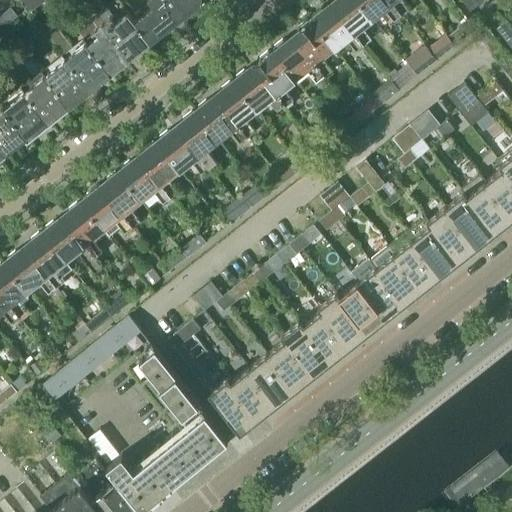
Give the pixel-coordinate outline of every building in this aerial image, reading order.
[(176,20),(160,0),(159,0),(151,0),(154,3),(138,16),(154,37),(176,20)] [(160,0),(176,20),(200,0),(160,0)] [(360,0),(334,0),(332,2),(364,43),(372,37),(362,24),(373,15),(360,0)] [(391,0),(360,0),(373,15),(384,6),(394,19),(402,13),(391,0)] [(391,0),(402,13),(410,7),(404,0),(391,0)] [(462,0),(470,10),(483,0),(462,0)] [(490,21),(501,13),(496,7),(505,1),(504,0),(492,0),(481,9),(490,21)] [(332,2),(313,17),(335,46),(347,36),(357,49),(364,43),(332,2)] [(11,6),(1,14),(8,23),(18,15),(11,6)] [(104,10),(99,14),(131,55),(151,39),(128,10),(116,19),(111,14),(109,16),(104,10)] [(501,13),(490,21),(495,28),(506,20),(501,13)] [(0,42),(13,32),(0,14),(0,42)] [(80,33),(85,39),(111,71),(131,55),(99,14),(90,21),(92,23),(80,33)] [(313,17),(293,33),(325,73),(333,67),(323,55),(335,46),(313,17)] [(46,33),(64,56),(89,88),(111,71),(85,39),(74,48),(56,25),(46,33)] [(499,33),(511,49),(511,30),(508,25),(499,33)] [(489,28),(479,35),(487,45),(496,37),(489,28)] [(463,37),(457,29),(449,36),(455,44),(463,37)] [(325,73),(293,33),(272,49),(295,77),(306,68),(316,80),(325,73)] [(496,37),(487,45),(494,54),(504,47),(496,37)] [(254,63),(284,101),(286,104),(294,98),(284,86),(295,77),(272,49),(254,63)] [(511,56),(508,51),(497,60),(502,67),(511,59),(511,56)] [(72,103),(89,88),(64,56),(46,71),(72,103)] [(511,59),(502,67),(508,74),(511,70),(511,59)] [(419,72),(411,62),(392,77),(401,87),(419,72)] [(235,79),(257,107),(269,98),(276,107),(284,101),(254,63),(235,79)] [(46,71),(25,88),(50,120),(72,103),(46,71)] [(216,93),(248,135),(257,128),(247,116),(257,107),(235,79),(216,93)] [(489,110),(465,81),(448,95),(471,124),(489,110)] [(375,95),(381,104),(394,94),(387,85),(375,95)] [(0,93),(0,98),(28,133),(30,135),(50,120),(25,88),(14,96),(7,88),(0,93)] [(491,99),(483,90),(477,95),(484,104),(491,99)] [(197,108),(219,137),(231,128),(241,141),(248,135),(216,93),(197,108)] [(361,119),(381,104),(375,95),(374,94),(354,110),(361,119)] [(0,140),(7,149),(28,133),(0,98),(0,140)] [(177,124),(209,165),(219,158),(209,145),(219,137),(197,108),(177,124)] [(360,120),(355,113),(336,127),(342,134),(360,120)] [(447,118),(440,123),(448,133),(454,128),(447,118)] [(442,138),(448,133),(440,123),(434,128),(442,138)] [(158,139),(181,168),(192,159),(202,171),(209,165),(177,124),(158,139)] [(139,154),(172,195),(180,189),(170,176),(181,168),(158,139),(139,154)] [(322,149),(315,140),(306,147),(313,156),(322,149)] [(411,147),(404,152),(412,161),(418,156),(411,147)] [(405,166),(412,161),(404,152),(398,157),(405,166)] [(121,169),(143,198),(154,189),(164,201),(172,195),(139,154),(121,169)] [(511,176),(511,154),(501,163),(511,176)] [(511,214),(511,213),(511,176),(501,163),(483,177),(511,214)] [(101,185),(133,225),(142,218),(132,206),(143,198),(121,169),(101,185)] [(275,186),(282,181),(272,169),(266,174),(275,186)] [(381,170),(371,178),(379,187),(388,180),(381,170)] [(494,228),(511,214),(483,177),(465,191),(494,228)] [(371,178),(362,185),(369,195),(379,187),(371,178)] [(126,231),(133,225),(101,185),(82,199),(105,228),(110,234),(122,225),(126,231)] [(244,194),(236,200),(244,211),(253,205),(251,203),(264,194),(259,187),(246,197),(244,194)] [(465,191),(447,205),(475,242),(494,228),(465,191)] [(63,214),(95,255),(103,248),(94,236),(105,228),(82,199),(63,214)] [(236,217),(244,211),(236,200),(228,206),(236,217)] [(338,204),(329,211),(336,221),(346,213),(338,204)] [(447,205),(428,219),(457,256),(475,242),(447,205)] [(329,211),(319,219),(327,228),(336,221),(329,211)] [(45,229),(67,258),(78,249),(96,271),(103,265),(95,255),(63,214),(45,229)] [(439,270),(457,256),(428,219),(410,233),(439,270)] [(24,245),(57,285),(65,278),(56,267),(67,258),(45,229),(24,245)] [(208,240),(202,233),(201,231),(182,247),(189,256),(208,240)] [(302,233),(295,237),(303,247),(309,242),(302,233)] [(439,270),(410,233),(392,248),(421,285),(439,270)] [(295,237),(289,242),(297,252),(303,247),(295,237)] [(5,260),(28,288),(40,279),(49,291),(57,285),(24,245),(5,260)] [(189,256),(182,247),(162,262),(169,271),(189,256)] [(392,248),(374,262),(402,299),(421,285),(392,248)] [(0,264),(0,289),(20,315),(28,308),(18,296),(28,288),(5,260),(0,264)] [(265,261),(259,266),(266,275),(273,271),(265,261)] [(374,262),(356,276),(384,313),(402,299),(374,262)] [(142,276),(150,286),(162,277),(155,266),(142,276)] [(259,266),(253,271),(260,280),(266,275),(259,266)] [(356,276),(337,290),(366,327),(384,313),(356,276)] [(115,302),(107,308),(112,315),(130,301),(121,288),(111,296),(115,302)] [(0,311),(3,309),(12,321),(20,315),(0,289),(0,311)] [(229,289),(223,294),(230,304),(237,299),(229,289)] [(337,290),(319,304),(348,341),(366,327),(337,290)] [(223,294),(217,299),(224,309),(230,304),(223,294)] [(301,318),(330,355),(348,341),(319,304),(301,318)] [(105,307),(87,322),(93,331),(112,315),(105,307)] [(141,329),(128,313),(43,382),(55,398),(141,329)] [(193,318),(183,325),(191,335),(200,327),(193,318)] [(301,318),(283,333),(311,370),(330,355),(301,318)] [(80,341),(93,331),(87,322),(84,319),(76,325),(78,328),(73,333),(80,341)] [(183,325),(174,333),(181,342),(191,335),(183,325)] [(293,384),(311,370),(283,333),(264,347),(293,384)] [(63,354),(57,345),(51,350),(57,358),(63,354)] [(199,401),(156,347),(155,347),(139,360),(184,414),(187,412),(199,401)] [(275,398),(293,384),(264,347),(246,361),(275,398)] [(49,365),(42,356),(31,365),(38,373),(49,365)] [(257,412),(275,398),(246,361),(228,375),(257,412)] [(228,375),(209,390),(237,427),(257,412),(228,375)] [(11,383),(0,391),(0,404),(17,390),(11,383)] [(124,455),(109,466),(143,508),(230,440),(213,418),(206,410),(133,465),(124,455)] [(102,425),(90,433),(105,456),(117,448),(102,425)] [(52,427),(44,434),(51,442),(59,435),(52,427)] [(496,448),(438,492),(451,509),(510,465),(496,448)] [(105,511),(137,511),(139,510),(114,478),(96,456),(75,473),(105,511)] [(40,493),(54,511),(105,511),(75,473),(71,469),(40,493)]
